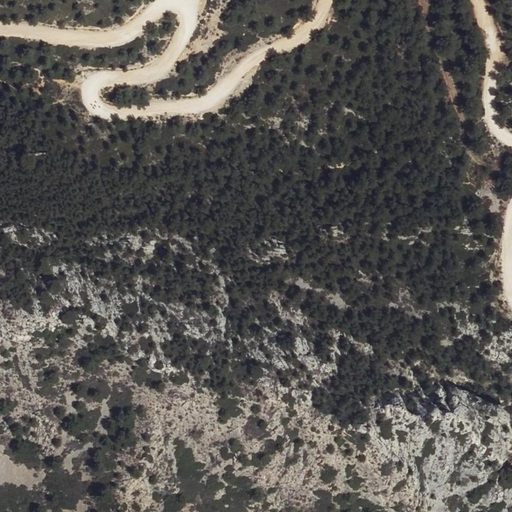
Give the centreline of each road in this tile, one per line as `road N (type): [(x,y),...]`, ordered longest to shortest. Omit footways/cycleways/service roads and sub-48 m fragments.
road 1 (track): [(0,28),(123,36),(175,3),(192,11),(174,62),(155,75),(98,81),(93,92),(107,110),(152,109),(202,104),(265,52),(306,32),(324,0)]
road 2 (track): [(476,0),(491,37),(493,121),(511,142)]
